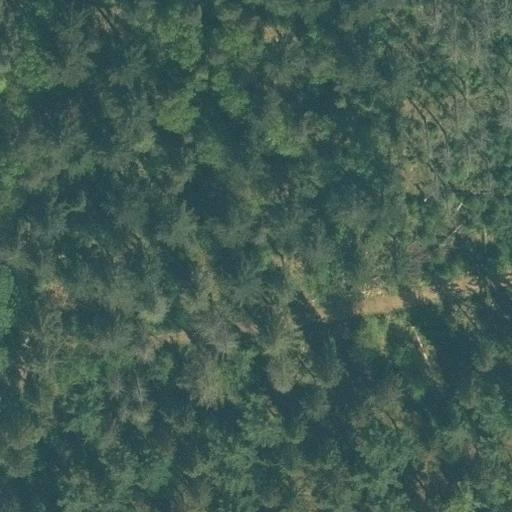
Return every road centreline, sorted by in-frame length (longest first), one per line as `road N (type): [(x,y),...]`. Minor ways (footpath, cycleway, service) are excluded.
road 1 (track): [(0,358),(511,272)]
road 2 (track): [(0,187),(31,0)]
